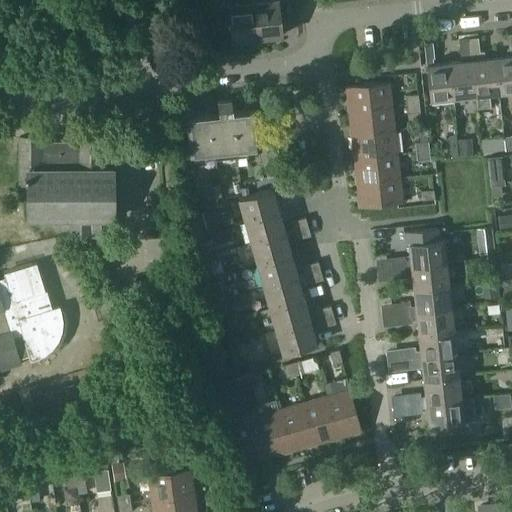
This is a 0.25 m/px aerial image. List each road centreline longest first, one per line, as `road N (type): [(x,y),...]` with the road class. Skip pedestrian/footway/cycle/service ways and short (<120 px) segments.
road 1 (residential): [(316,21),(511,0)]
road 2 (residential): [(386,493),(370,322)]
road 3 (residential): [(344,230),(320,64)]
road 4 (residential): [(0,84),(161,78)]
road 5 (residential): [(161,78),(320,64)]
road 6 (residential): [(344,230),(325,232),(351,325),(370,322)]
